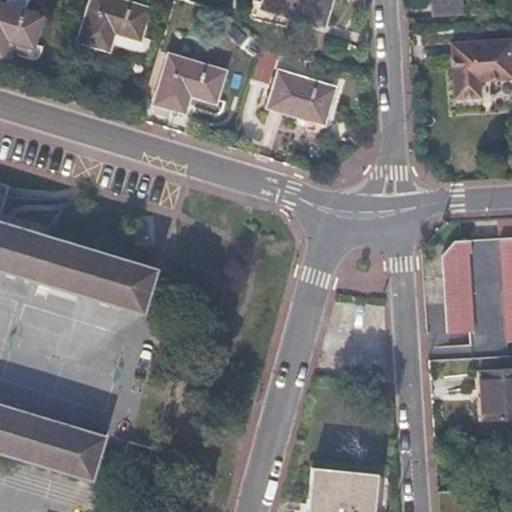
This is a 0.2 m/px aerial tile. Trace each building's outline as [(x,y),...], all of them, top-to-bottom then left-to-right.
[(140,41),(150,10),(119,0),(90,0),(78,41),(108,50),(114,33),(140,41)] [(320,21),(326,0),(262,0),(261,7),(279,13),(281,9),(320,21)] [(430,0),(431,17),(462,15),(461,0),(430,0)] [(34,48),(44,17),(0,3),(0,57),(2,58),(8,41),(34,48)] [(450,97),(477,95),(477,77),(510,74),(508,37),(449,40),(450,97)] [(216,102),(225,71),(168,54),(154,103),(184,112),(190,95),(216,102)] [(322,124),(333,88),(278,71),(268,107),(322,124)] [(0,511),(0,451),(91,479),(103,435),(0,402),(0,267),(141,310),(154,268),(0,220),(0,204),(6,186),(0,183),(0,511)] [(511,342),(511,216),(499,217),(501,238),(454,241),(442,256),(446,332),(470,331),(470,344),(428,347),(429,362),(509,357),(508,343),(511,342)] [(511,419),(511,368),(479,371),(482,421),(511,419)] [(306,511),(368,511),(373,472),(311,466),(306,511)] [(467,490),(437,491),(438,511),(476,511),(476,500),(467,500),(467,490)]
